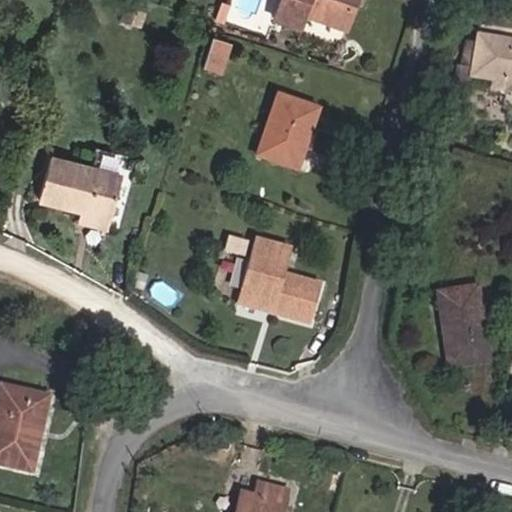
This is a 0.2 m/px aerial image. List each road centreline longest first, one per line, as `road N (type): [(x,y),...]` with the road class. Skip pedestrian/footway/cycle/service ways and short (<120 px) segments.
road 1 (residential): [(452,0),(345,418)]
road 2 (unclassified): [(225,408),(111,315),(0,266)]
road 3 (residential): [(511,466),(345,418)]
road 4 (residential): [(225,408),(185,414),(137,446),(124,511)]
road 5 (residential): [(345,418),(266,401),(225,408)]
